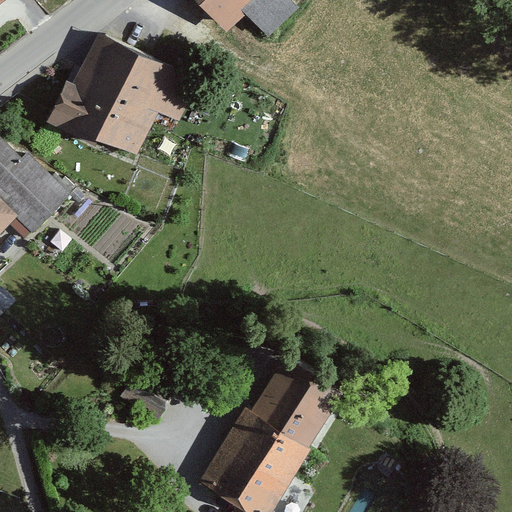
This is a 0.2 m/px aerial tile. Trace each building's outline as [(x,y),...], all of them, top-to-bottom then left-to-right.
[(202,0),(227,28),(250,7),(268,26),(297,0),(202,0)] [(206,71),(102,27),(78,83),(67,79),(54,112),(144,150),(161,109),(185,119),(206,71)] [(1,120),(0,120),(0,189),(22,209),(42,226),(76,186),(1,120)] [(0,189),(0,232),(22,209),(0,189)] [(286,341),(201,471),(264,511),(266,511),(351,383),(286,341)] [(119,388),(158,411),(177,379),(138,356),(119,388)]
